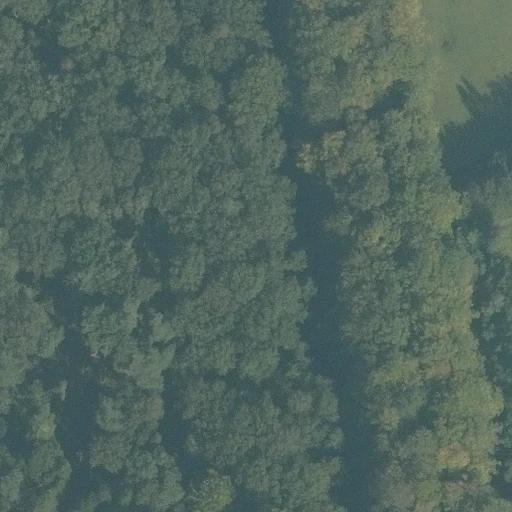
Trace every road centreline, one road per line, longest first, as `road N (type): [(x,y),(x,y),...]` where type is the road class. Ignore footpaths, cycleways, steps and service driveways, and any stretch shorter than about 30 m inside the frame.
road 1 (track): [(169,0),(267,511)]
road 2 (tertiary): [(435,511),(340,0)]
